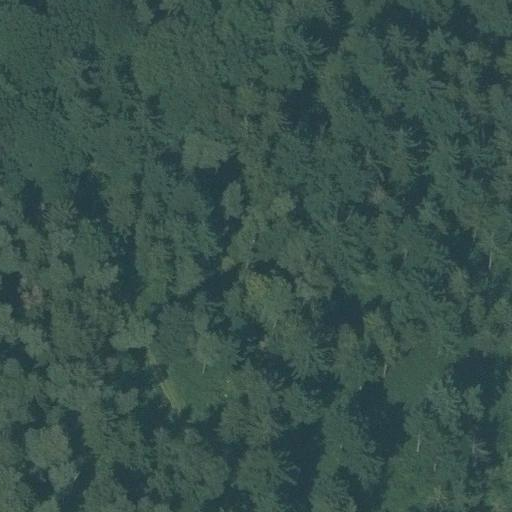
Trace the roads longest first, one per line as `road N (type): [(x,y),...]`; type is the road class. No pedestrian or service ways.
road 1 (track): [(246,511),(0,69)]
road 2 (unknown): [(288,511),(264,338),(166,171)]
road 3 (track): [(166,171),(253,77),(301,0)]
road 4 (unknown): [(166,171),(35,0)]
